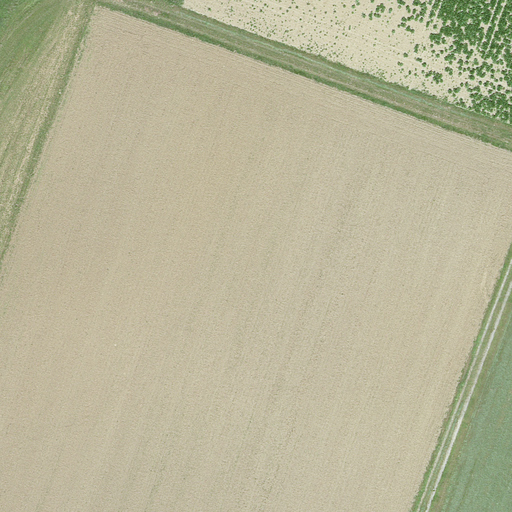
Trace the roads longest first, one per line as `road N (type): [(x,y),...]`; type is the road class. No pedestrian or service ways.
road 1 (track): [(511,144),(120,0)]
road 2 (track): [(511,290),(427,511)]
